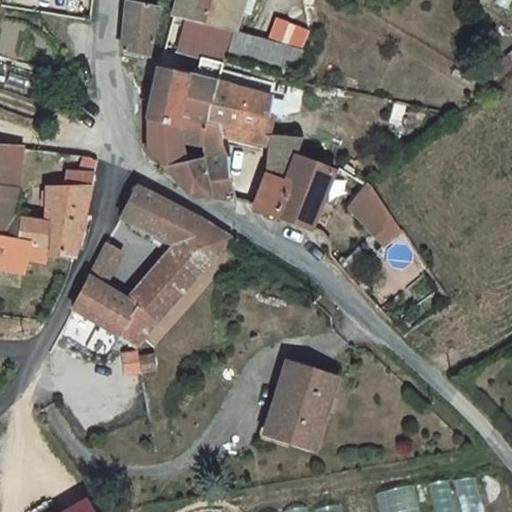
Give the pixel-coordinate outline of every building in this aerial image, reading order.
[(172,0),(170,5),(166,12),(198,22),(206,0),(172,0)] [(206,0),(198,22),(226,29),(239,0),(206,0)] [(152,8),(126,4),(121,54),(147,59),(146,54),(152,8)] [(198,22),(166,12),(161,47),(194,54),(222,58),(223,49),(225,39),(226,29),(198,22)] [(280,48),(291,26),(277,20),(267,42),(280,48)] [(223,49),(222,58),(255,66),(270,70),(280,48),(267,42),(245,34),(226,29),(225,39),(223,49)] [(216,77),(157,70),(153,90),(151,106),(150,114),(182,122),(188,92),(211,98),(216,77)] [(272,91),(216,77),(211,98),(206,120),(218,121),(218,143),(267,149),(268,136),(272,113),(262,111),(272,91)] [(206,120),(211,98),(188,92),(182,122),(150,114),(149,124),(149,130),(150,146),(151,153),(152,161),(161,166),(165,168),(168,171),(182,170),(178,144),(199,147),(219,148),(218,143),(218,121),(206,120)] [(302,139),(268,136),(267,149),(267,163),(292,167),(295,158),(302,139)] [(0,188),(17,190),(20,146),(15,146),(2,147),(0,147),(0,188)] [(223,164),(219,148),(199,147),(204,168),(223,164)] [(79,171),(95,173),(99,155),(83,153),(79,171)] [(314,236),(335,172),(295,158),(292,167),(287,185),(261,181),(254,212),(275,219),(288,224),(299,228),(306,231),(314,236)] [(267,163),(261,181),(287,185),(292,167),(267,163)] [(182,170),(168,171),(181,186),(195,199),(220,204),(231,206),(235,206),(223,164),(204,168),(182,170)] [(397,222),(365,178),(347,211),(382,248),(397,222)] [(75,251),(81,226),(88,202),(92,185),(50,185),(49,218),(23,217),(23,218),(21,233),(21,247),(25,248),(41,250),(41,257),(72,260),(75,251)] [(213,262),(231,240),(213,228),(199,219),(183,209),(164,200),(149,193),(140,189),(135,187),(114,223),(125,229),(130,219),(176,241),(186,242),(213,262)] [(0,242),(21,247),(21,233),(23,218),(23,217),(15,217),(17,190),(0,188),(0,242)] [(125,229),(169,250),(176,241),(130,219),(125,229)] [(81,226),(75,251),(85,254),(91,227),(81,226)] [(120,337),(124,339),(136,346),(156,326),(183,296),(213,262),(186,242),(176,241),(169,250),(128,300),(140,307),(120,337)] [(0,270),(17,274),(25,248),(21,247),(0,242),(0,270)] [(101,246),(85,276),(100,284),(117,257),(101,246)] [(69,308),(120,337),(140,307),(128,300),(100,284),(85,276),(78,288),(72,301),(69,308)] [(170,337),(199,308),(183,296),(156,326),(170,337)] [(140,371),(136,346),(124,339),(126,354),(122,355),(124,374),(140,371)] [(310,459),(334,390),(285,373),(276,396),(283,398),(267,446),(310,459)] [(484,511),(475,477),(453,480),(461,511),(484,511)] [(458,511),(450,480),(429,483),(436,511),(458,511)] [(419,511),(412,485),(376,495),(380,511),(419,511)] [(95,511),(85,495),(54,511),(95,511)]
